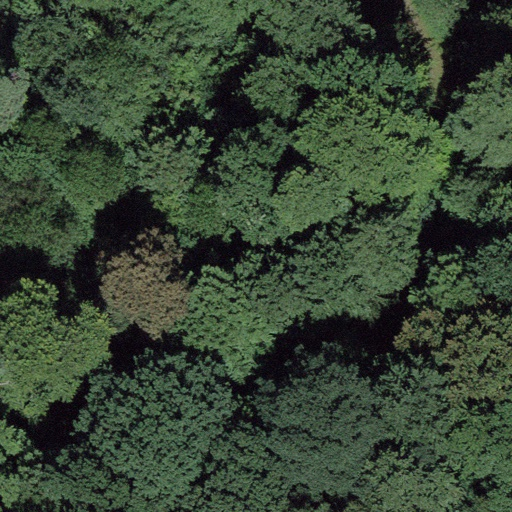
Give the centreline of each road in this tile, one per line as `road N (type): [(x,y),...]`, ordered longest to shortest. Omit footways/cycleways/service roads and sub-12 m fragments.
road 1 (track): [(435,511),(448,442),(441,72)]
road 2 (track): [(511,146),(441,72),(393,0)]
